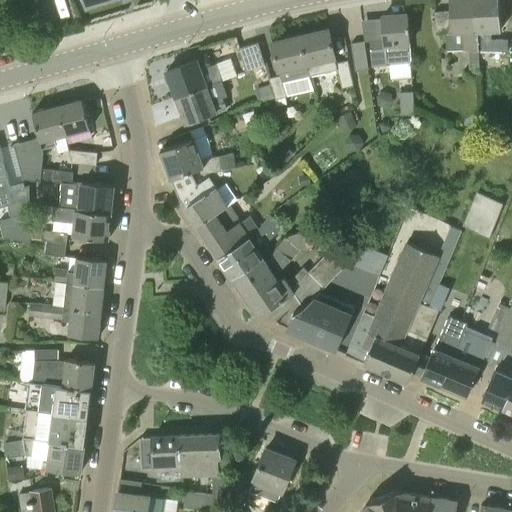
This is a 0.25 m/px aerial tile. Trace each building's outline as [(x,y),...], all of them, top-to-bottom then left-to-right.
[(462,50),(478,50),(475,0),(449,0),(450,10),(434,11),(436,34),(445,33),(446,50),(462,50)] [(488,31),(501,31),(498,0),(475,0),(478,50),(507,51),(507,39),(491,39),(491,35),(488,31)] [(386,64),(411,63),(408,14),(382,16),(384,39),(369,40),(371,66),(386,65),(386,64)] [(347,60),(336,62),(328,28),(298,35),(309,76),(337,70),(341,88),(353,85),(347,60)] [(282,81),(309,76),(298,35),(272,41),(280,75),(268,78),(270,84),(275,98),(275,99),(284,97),(287,96),(282,81)] [(368,68),(364,41),(351,43),(355,70),(368,68)] [(246,70),(265,64),(258,42),(239,48),(246,70)] [(206,56),(166,71),(176,97),(207,86),(221,81),(216,66),(211,68),(206,56)] [(259,103),(275,98),(270,84),(254,90),(259,103)] [(212,100),(207,86),(176,97),(186,123),(215,112),(216,114),(227,110),(222,97),(212,100)] [(399,92),(401,115),(415,114),(413,91),(399,92)] [(284,97),(275,99),(277,106),(286,103),(284,97)] [(57,106),(65,135),(90,128),(82,99),(57,106)] [(67,141),(65,135),(57,106),(32,112),(39,136),(42,148),(56,144),(67,141)] [(358,125),(350,110),(336,118),(344,132),(358,125)] [(392,128),(390,123),(383,120),(378,123),(382,132),(392,128)] [(283,134),(275,127),(271,132),(273,140),(276,143),(283,134)] [(42,148),(39,136),(17,142),(25,173),(40,174),(43,151),(42,148)] [(170,178),(187,172),(199,168),(201,173),(221,170),(219,155),(202,158),(195,138),(160,150),(170,178)] [(286,163),(294,152),(284,145),(276,156),(286,163)] [(11,190),(0,147),(0,206),(8,205),(16,239),(29,240),(29,185),(11,190)] [(68,150),(72,162),(96,164),(97,153),(68,150)] [(73,171),(63,170),(42,168),(40,180),(61,184),(61,181),(72,182),(73,171)] [(170,178),(178,198),(197,225),(229,206),(228,205),(216,186),(216,187),(209,176),(197,184),(192,174),(187,172),(170,178)] [(59,207),(80,208),(112,212),(114,186),(77,182),(77,183),(72,182),(61,181),(61,184),(60,205),(59,207)] [(449,226),(460,231),(462,225),(489,238),(503,203),(467,187),(449,226)] [(241,220),(230,203),(228,205),(229,206),(197,225),(219,258),(249,237),(239,222),(241,220)] [(68,233),(72,233),(73,234),(109,238),(112,212),(80,208),(59,207),(60,205),(53,205),(52,220),(53,220),(52,231),(42,230),(42,240),(46,241),(66,244),(68,233)] [(236,283),(266,263),(267,261),(258,248),(282,228),(269,213),(258,228),(260,229),(249,238),(249,237),(219,258),(236,283)] [(302,307),(304,306),(320,291),(347,263),(379,276),(388,255),(350,241),(345,254),(334,244),(292,287),(285,275),(283,276),(280,271),(290,259),(291,260),(298,249),(327,240),(323,224),(286,235),(267,261),(266,263),(236,283),(258,316),(293,292),(302,307)] [(408,382),(412,372),(419,357),(439,310),(430,306),(450,257),(460,231),(449,226),(438,254),(406,241),(374,314),(364,310),(351,338),(345,354),(408,382)] [(66,244),(46,241),(45,253),(65,256),(66,244)] [(56,268),(55,281),(66,282),(104,286),(107,260),(75,256),(74,270),(56,268)] [(64,305),(53,304),(52,307),(101,312),(104,286),(66,282),(64,305)] [(336,350),(343,334),(355,307),(320,291),(304,306),(302,307),(303,307),(294,313),(287,328),(336,350)] [(29,315),(69,320),(68,334),(98,337),(101,312),(52,307),(53,304),(30,302),(29,315)] [(477,355),(488,360),(510,307),(499,302),(477,355)] [(482,398),(503,407),(511,386),(511,351),(511,349),(511,302),(510,307),(488,360),(486,363),(496,367),(482,398)] [(441,384),(454,356),(459,342),(467,324),(454,318),(444,341),(449,343),(445,350),(434,345),(428,361),(419,357),(412,372),(441,384)] [(459,342),(454,356),(441,384),(467,396),(482,361),(471,356),(473,348),(459,342)] [(28,380),(63,385),(92,389),(95,362),(58,357),(58,349),(22,349),(19,380),(28,380)] [(52,411),(52,412),(87,416),(89,405),(90,405),(92,389),(63,385),(28,380),(25,407),(26,408),(52,411)] [(511,386),(503,407),(511,410),(511,386)] [(26,408),(22,436),(85,444),(87,429),(86,429),(87,416),(52,412),(52,411),(26,408)] [(219,471),(219,458),(221,458),(220,434),(180,435),(181,466),(182,475),(212,474),(212,493),(212,494),(225,495),(226,470),(219,471)] [(153,436),(153,440),(141,441),(142,468),(181,466),(180,435),(153,436)] [(22,436),(23,439),(26,454),(47,457),(46,467),(81,471),(85,444),(22,436)] [(26,454),(23,439),(3,442),(4,457),(26,454)] [(255,480),(280,490),(282,491),(295,459),(266,448),(254,480),(255,480)] [(23,465),(7,467),(8,481),(24,479),(23,465)] [(53,511),(50,489),(51,489),(51,487),(29,490),(29,492),(18,493),(20,511),(53,511)] [(427,511),(430,497),(400,492),(401,491),(397,490),(367,502),(365,505),(366,506),(360,511),(427,511)] [(160,511),(162,501),(150,499),(151,496),(118,491),(114,511),(160,511)] [(224,511),(225,495),(212,494),(212,493),(184,491),(183,508),(208,510),(207,511),(224,511)] [(454,511),(456,501),(430,497),(427,511),(454,511)]
